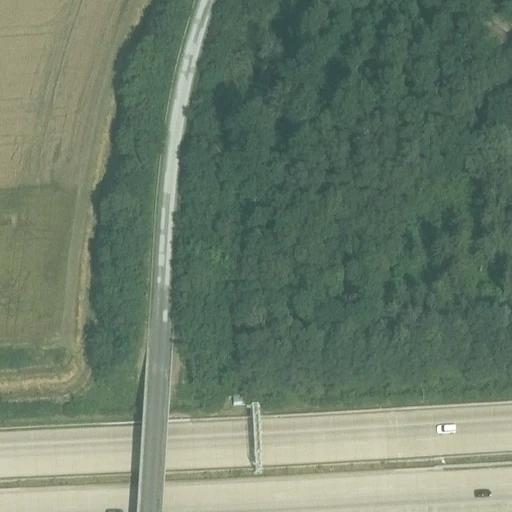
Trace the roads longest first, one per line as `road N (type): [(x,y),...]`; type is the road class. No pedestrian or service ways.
road 1 (residential): [(216,0),(190,66),(173,159),(150,511)]
road 2 (motorway): [(511,425),(0,455)]
road 3 (motorway): [(158,511),(511,491)]
